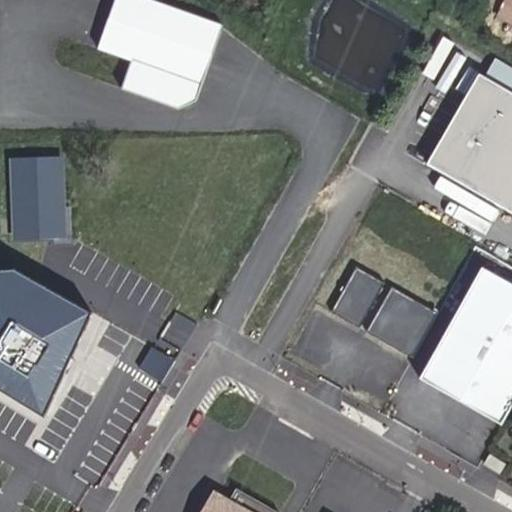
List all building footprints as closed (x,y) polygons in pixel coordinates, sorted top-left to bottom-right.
[(225,28),(147,0),(117,0),(112,17),(100,50),(133,62),(122,92),(178,112),(198,103),(225,28)] [(511,97),(478,78),(425,168),(511,218),(511,97)] [(60,159),(13,160),(15,236),(63,235),(60,159)] [(362,329),(387,284),(358,268),(333,312),(362,329)] [(16,271),(0,272),(0,391),(45,420),(92,316),(16,271)] [(511,412),(511,288),(482,272),(418,385),(501,431),(511,412)] [(414,358),(439,314),(393,288),(368,332),(414,358)] [(501,475),(508,464),(491,455),(485,465),(501,475)] [(197,511),(275,511),(236,489),(231,498),(212,488),(197,511)]
